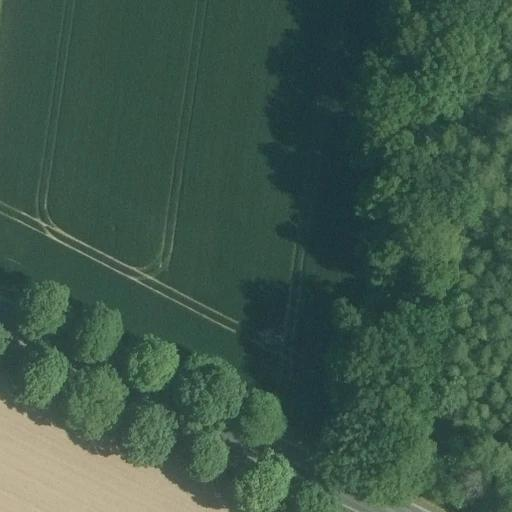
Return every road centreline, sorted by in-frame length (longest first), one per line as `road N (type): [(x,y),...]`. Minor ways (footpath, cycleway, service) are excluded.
road 1 (unclassified): [(359,491),(374,439),(438,0)]
road 2 (primary): [(0,313),(359,491)]
